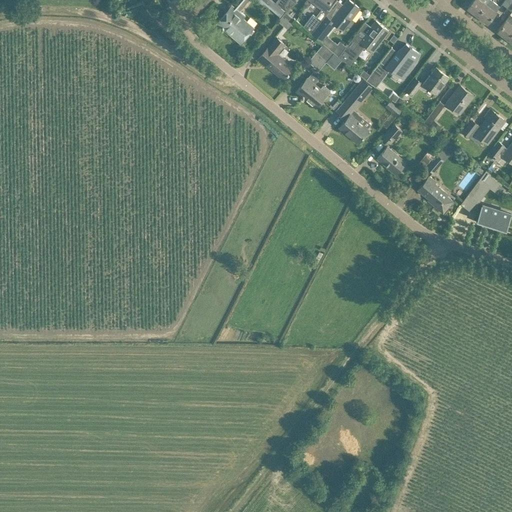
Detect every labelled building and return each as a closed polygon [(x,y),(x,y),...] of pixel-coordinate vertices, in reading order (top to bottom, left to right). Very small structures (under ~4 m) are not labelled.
[(232,5),(218,23),(222,26),(220,29),(221,30),(223,27),(223,28),(225,26),(235,35),(234,36),(240,42),(253,26),(243,18),(245,15),(240,11),(248,1),(247,0),(258,0),(268,8),(273,3),(269,0),(238,0),(234,6),(232,5)] [(307,5),(310,0),(285,0),(280,7),(285,11),(297,2),(295,0),(305,0),(304,2),(307,5)] [(312,11),(317,4),(318,3),(324,8),(330,0),(310,0),(307,5),(306,6),(312,11)] [(321,21),(311,34),(320,41),(335,23),(337,24),(343,29),(360,8),(349,0),(346,0),(342,6),(331,20),(325,15),(321,21)] [(477,15),(488,0),(472,0),(467,7),(477,15)] [(491,0),(488,0),(477,15),(487,22),(500,6),(491,0)] [(278,21),(287,28),(294,19),(285,12),(278,21)] [(311,34),(321,21),(313,14),(303,27),(311,34)] [(508,38),(511,32),(511,16),(509,15),(498,30),(508,38)] [(364,22),(354,36),(360,41),(366,45),(373,50),(388,30),(376,20),(371,27),(364,22)] [(346,47),(338,57),(345,62),(350,65),(366,45),(360,41),(354,36),(346,47)] [(288,74),(289,72),(288,72),(292,67),(276,53),(284,43),(277,37),(259,58),(283,78),(287,74),(288,74)] [(340,42),(332,52),(333,53),(338,56),(338,57),(346,47),(340,42)] [(367,78),(366,79),(373,84),(376,87),(381,81),(390,68),(394,71),(397,68),(406,75),(403,79),(403,80),(416,63),(415,63),(415,64),(414,64),(412,62),(414,60),(419,53),(406,43),(400,52),(398,51),(397,50),(398,49),(397,49),(396,50),(392,47),(392,46),(391,46),(379,62),(370,74),(367,78)] [(316,52),(326,61),(333,53),(332,52),(323,44),(316,52)] [(436,93),(449,77),(436,67),(423,83),(436,93)] [(364,69),(360,74),(366,79),(367,78),(370,74),(364,69)] [(310,74),(297,90),(302,94),(301,96),(303,97),(304,96),(315,105),(323,96),(325,98),(330,92),(330,89),(325,85),(323,85),(320,88),(314,83),(317,79),(310,74)] [(362,78),(357,85),(367,94),(373,86),(362,78)] [(405,91),(411,95),(421,82),(416,78),(405,91)] [(459,112),(473,95),(460,85),(447,102),(459,112)] [(393,91),(388,96),(395,101),(399,96),(393,91)] [(353,107),(360,99),(354,94),(347,102),(353,107)] [(423,121),(428,125),(444,105),(439,101),(423,121)] [(396,105),(391,111),(397,116),(402,110),(396,105)] [(473,120),(464,132),(468,136),(472,131),(483,140),(487,143),(505,120),(492,110),(490,108),(485,115),(487,117),(480,126),(473,120)] [(369,128),(351,113),(350,113),(340,126),(358,141),(369,128)] [(441,125),(434,120),(431,125),(437,130),(441,125)] [(382,135),(392,144),(403,130),(393,122),(382,135)] [(449,156),(456,147),(450,142),(443,150),(449,156)] [(499,142),(490,154),(495,158),(500,152),(507,158),(511,161),(511,142),(507,148),(505,146),(499,142)] [(387,146),(377,157),(396,173),(406,161),(387,146)] [(431,158),(425,154),(420,160),(426,165),(431,158)] [(433,172),(444,159),(439,155),(427,168),(433,172)] [(470,169),(460,185),(467,189),(477,173),(470,169)] [(444,208),(446,210),(453,201),(446,196),(448,194),(434,182),(436,180),(430,175),(418,189),(426,195),(427,194),(430,197),(428,200),(437,207),(438,205),(443,209),(444,208)] [(476,199),(486,186),(480,181),(470,195),(476,199)] [(506,229),(511,214),(481,204),(476,221),(488,225),(488,223),(506,229)]
